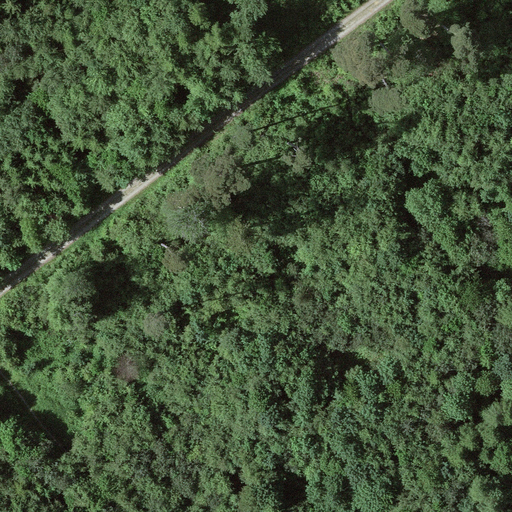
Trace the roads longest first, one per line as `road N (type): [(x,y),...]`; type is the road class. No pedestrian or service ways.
road 1 (track): [(0,283),(370,0)]
road 2 (track): [(0,364),(138,511)]
